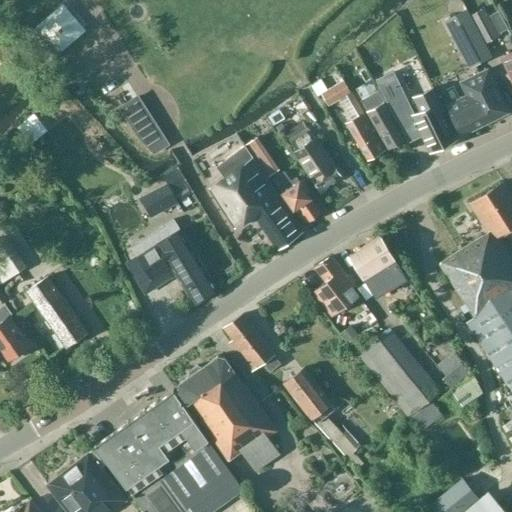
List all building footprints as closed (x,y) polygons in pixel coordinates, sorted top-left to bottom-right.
[(85,28),(63,2),(22,37),(44,61),(85,28)] [(486,44),(471,15),(467,7),(444,20),(470,69),(492,57),(486,44)] [(485,8),(471,15),(486,44),(500,36),(498,33),(508,28),(499,11),(489,16),(485,8)] [(511,88),(511,51),(500,58),(508,73),(505,74),(511,88)] [(372,76),(387,69),(383,60),(368,67),(372,76)] [(506,103),(488,68),(458,82),(466,97),(448,106),(462,134),(510,111),(506,103)] [(388,78),(378,83),(386,98),(385,98),(396,119),(409,112),(397,91),(396,92),(388,78)] [(385,150),(350,91),(351,90),(344,79),(323,92),(330,104),(338,99),(347,114),(347,122),(354,136),(369,160),(385,150)] [(378,91),(377,92),(371,80),(356,88),(363,100),(361,101),(375,123),(389,148),(405,139),(391,115),(378,91)] [(432,149),(457,137),(432,88),(418,95),(427,113),(417,119),(432,149)] [(118,107),(136,136),(155,124),(136,95),(118,107)] [(307,110),(301,114),(306,122),(309,121),(311,124),(314,121),(307,110)] [(33,118),(20,128),(32,143),(45,133),(33,118)] [(302,121),(283,134),(287,140),(294,152),(320,191),(342,176),(316,137),(309,126),(306,128),(302,121)] [(155,124),(136,136),(138,139),(153,154),(168,145),(155,124)] [(88,144),(96,154),(105,146),(96,136),(88,144)] [(255,139),(247,144),(258,162),(268,155),(257,138),(255,139)] [(303,230),(269,178),(258,162),(247,144),(220,161),(227,172),(218,179),(219,181),(209,187),(233,223),(253,209),(278,247),(303,230)] [(178,202),(175,198),(190,191),(178,169),(163,176),(167,183),(141,196),(150,215),(178,202)] [(299,183),(295,185),(284,170),(272,178),(283,194),(284,193),(305,224),(322,212),(306,190),(304,191),(299,183)] [(511,438),(511,256),(499,237),(496,240),(494,237),(511,226),(511,192),(505,182),(472,204),(490,232),(441,263),(473,314),(467,320),(511,390),(511,434),(510,436),(511,438)] [(175,219),(132,246),(153,280),(172,268),(194,303),(217,289),(175,219)] [(0,283),(26,264),(5,234),(0,237),(0,283)] [(387,289),(408,277),(382,235),(351,254),(376,296),(387,289)] [(326,281),(313,291),(332,317),(352,302),(343,289),(353,282),(333,255),(315,268),(326,281)] [(67,346),(88,331),(48,275),(27,290),(67,346)] [(146,308),(156,325),(177,313),(167,296),(146,308)] [(21,350),(31,344),(11,315),(14,313),(6,302),(2,304),(3,305),(0,307),(0,320),(1,321),(0,321),(0,344),(9,358),(13,356),(15,357),(21,353),(21,350)] [(270,371),(282,363),(244,313),(225,327),(234,339),(231,341),(253,371),(264,363),(270,371)] [(351,324),(341,331),(349,342),(359,334),(351,324)] [(441,390),(408,349),(406,351),(387,327),(357,349),(410,415),(429,399),(441,390)] [(268,436),(278,429),(245,383),(244,384),(225,357),(218,356),(201,367),(198,365),(189,371),(190,375),(179,382),(178,390),(228,460),(242,450),(256,469),(280,452),(268,436)] [(463,362),(444,377),(451,386),(470,372),(463,362)] [(341,430),(322,410),(332,402),(306,367),(285,382),(311,418),(356,467),(364,461),(355,451),(361,445),(345,427),(341,430)] [(97,443),(144,511),(148,508),(150,511),(210,511),(243,489),(173,389),(97,443)] [(429,399),(410,415),(423,431),(442,415),(429,399)] [(110,511),(127,500),(102,467),(106,464),(94,449),(47,484),(68,511),(110,511)] [(465,479),(432,505),(437,511),(460,511),(479,496),(465,479)] [(460,511),(507,511),(488,489),(479,496),(460,511)] [(39,511),(31,501),(24,506),(20,505),(11,511),(39,511)]
